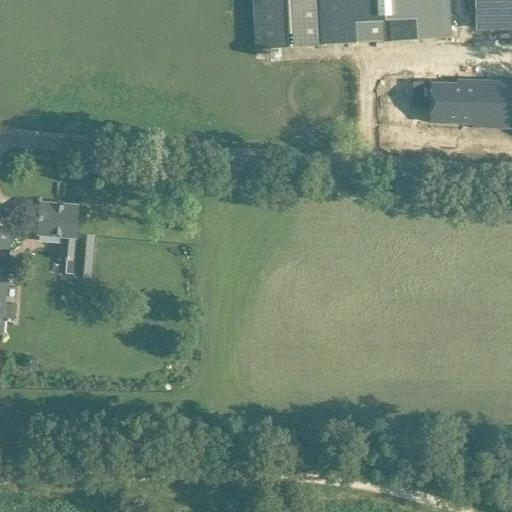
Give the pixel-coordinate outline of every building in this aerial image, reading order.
[(253,0),(256,49),(447,39),(445,0),(253,0)] [(511,0),(474,0),(475,27),(511,26),(511,0)] [(430,85),(429,123),(471,124),(471,128),(511,128),(511,82),(467,82),(467,85),(430,85)] [(41,205),(39,225),(38,234),(63,236),(61,260),(66,260),(65,275),(77,276),(90,278),(93,237),(81,236),(81,237),(76,237),(79,208),(41,205)] [(0,227),(0,335),(2,335),(3,319),(17,320),(18,305),(5,304),(6,284),(11,229),(0,227)]
